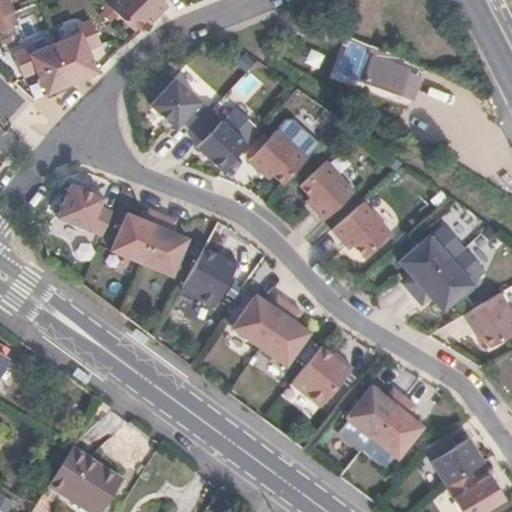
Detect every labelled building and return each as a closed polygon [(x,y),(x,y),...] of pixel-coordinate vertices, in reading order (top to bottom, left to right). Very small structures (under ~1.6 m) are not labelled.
[(0,0),(0,29),(19,21),(13,8),(9,0),(0,0)] [(167,0),(110,0),(109,2),(136,28),(147,16),(151,20),(169,1),(167,0)] [(57,41),(74,81),(100,70),(90,48),(103,42),(92,17),(79,24),(82,31),(57,41)] [(38,69),(48,92),(74,81),(57,41),(32,51),(29,44),(15,51),(25,76),(38,69)] [(358,49),(345,45),(336,74),(348,78),(358,49)] [(390,64),(387,72),(355,62),(350,78),(400,94),(407,69),(390,64)] [(422,74),(407,69),(400,94),(414,98),(422,74)] [(182,121),(192,131),(210,111),(174,78),(149,105),(175,128),(182,121)] [(210,111),(192,131),(202,140),(196,147),(221,171),(257,132),(231,109),(221,120),(210,111)] [(278,131),(307,158),(319,145),(294,122),(287,122),(278,131)] [(283,184),(307,158),(278,131),(276,129),(247,161),(267,179),(271,174),(283,184)] [(354,191),(325,160),(299,186),(309,197),(306,201),(324,221),(354,191)] [(56,218),(102,237),(112,212),(99,207),(103,198),(70,184),(56,218)] [(391,231),(364,200),(331,228),(349,248),(354,244),(364,256),(391,231)] [(110,250),(142,264),(162,215),(148,209),(144,220),(126,213),(110,250)] [(162,215),(142,264),(172,276),(188,238),(171,232),(175,221),(162,215)] [(453,257),(475,282),(486,272),(442,221),(430,231),(453,257)] [(412,292),(453,257),(430,231),(399,259),(411,273),(403,280),(412,292)] [(206,242),(181,289),(213,307),(237,262),(223,255),(225,252),(206,242)] [(475,282),(453,257),(412,292),(422,303),(431,295),(443,309),(475,282)] [(511,307),(501,290),(465,312),(478,334),(484,331),(492,345),(511,332),(511,307)] [(231,328),(258,346),(288,302),(276,294),(271,304),(254,293),(231,328)] [(288,302),(258,346),(286,365),(310,331),(295,321),(301,311),(288,302)] [(321,344),(291,382),(320,406),(352,366),(339,356),(338,358),(321,344)] [(345,416),(371,436),(404,395),(392,385),(385,395),(371,383),(345,416)] [(404,395),(371,436),(398,457),(423,424),(409,413),(416,404),(404,395)] [(468,469),(484,459),(468,435),(453,444),(446,432),(423,446),(446,483),(447,482),(468,469)] [(102,511),(122,481),(71,449),(46,489),(83,511),(102,511)] [(446,483),(463,511),(478,511),(506,495),(491,472),(476,482),(468,469),(447,482),(446,483)]
